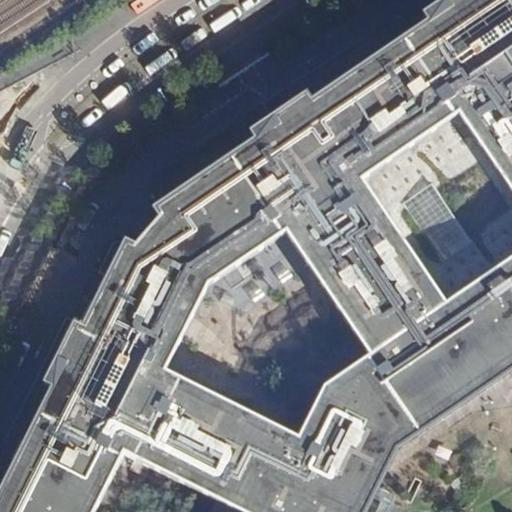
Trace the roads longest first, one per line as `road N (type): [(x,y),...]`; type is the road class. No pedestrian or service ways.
road 1 (residential): [(45,191),(93,126),(271,0)]
road 2 (residential): [(188,0),(74,73),(22,136)]
